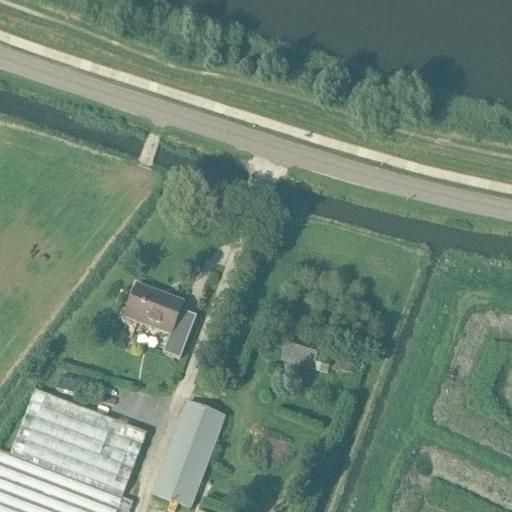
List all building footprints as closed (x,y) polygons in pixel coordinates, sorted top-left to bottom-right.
[(132,297),(124,320),(170,338),(163,357),(179,363),(195,319),(179,313),(182,305),(160,297),(136,288),(132,297)] [(276,334),(269,357),(313,370),(312,372),(327,376),(329,370),(352,377),(355,365),(332,359),(331,360),(317,357),(320,347),(276,334)] [(58,380),(55,392),(85,400),(88,388),(58,380)] [(0,511),(129,511),(132,504),(121,500),(145,436),(70,407),(34,394),(10,457),(0,453),(0,511)] [(185,406),(151,497),(189,511),(223,421),(185,406)]
